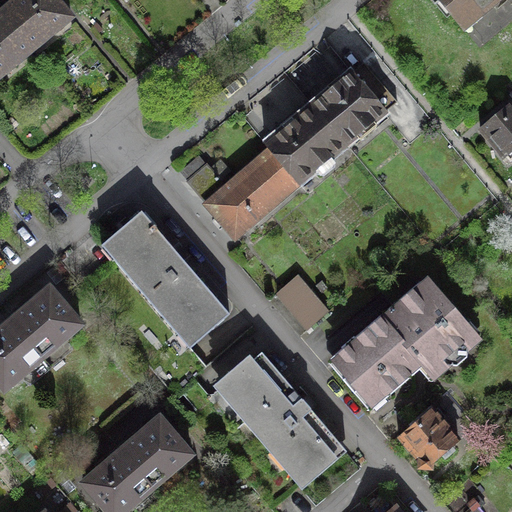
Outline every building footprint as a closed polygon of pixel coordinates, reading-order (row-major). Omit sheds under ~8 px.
[(56,0),(15,0),(1,12),(31,49),(71,17),(56,0)] [(439,0),(461,26),(478,12),(480,14),(496,0),(439,0)] [(1,12),(0,12),(0,75),(31,49),(1,12)] [(363,62),(311,105),(345,145),(396,102),(363,62)] [(511,106),(510,104),(480,129),(504,157),(506,156),(510,161),(511,159),(511,106)] [(345,145),(311,105),(266,143),(271,149),(299,182),(300,183),(314,170),(316,173),(323,174),(331,167),(332,160),(330,157),(345,145)] [(225,187),(206,203),(235,238),(299,182),(271,149),(225,187)] [(187,181),(206,203),(225,187),(206,164),(187,181)] [(204,366),(189,348),(229,314),(182,260),(188,256),(181,248),(176,253),(141,212),(102,246),(89,231),(56,259),(171,394),(204,366)] [(297,276),(276,293),(307,329),(327,311),(297,276)] [(472,332),(428,281),(334,361),(370,403),(420,360),(431,374),(442,365),(442,358),(472,332)] [(49,287),(10,320),(42,357),(80,324),(49,287)] [(10,320),(0,328),(0,385),(4,389),(42,357),(10,320)] [(342,446),(261,352),(210,396),(194,378),(173,395),(273,511),(308,511),(359,468),(341,447),(342,446)] [(446,394),(398,436),(426,467),(465,433),(472,441),(481,433),(446,394)] [(191,454),(159,417),(121,450),(153,486),(191,454)] [(123,511),(153,486),(121,450),(83,483),(107,511),(123,511)]
